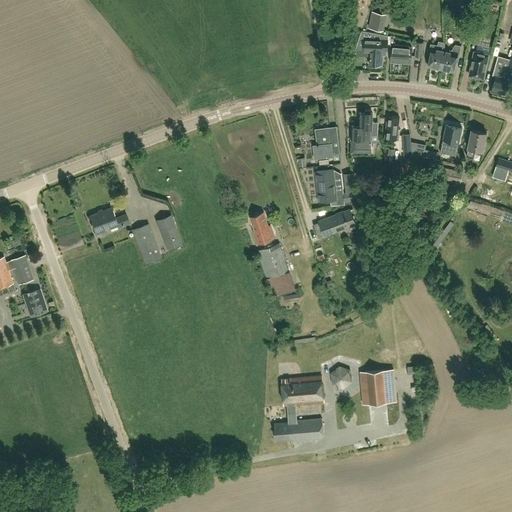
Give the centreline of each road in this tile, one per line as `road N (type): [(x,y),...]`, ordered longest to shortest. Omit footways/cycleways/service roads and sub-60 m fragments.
road 1 (tertiary): [(25,186),(243,108),(340,89),(395,89),(511,115)]
road 2 (unclassified): [(146,511),(25,186)]
